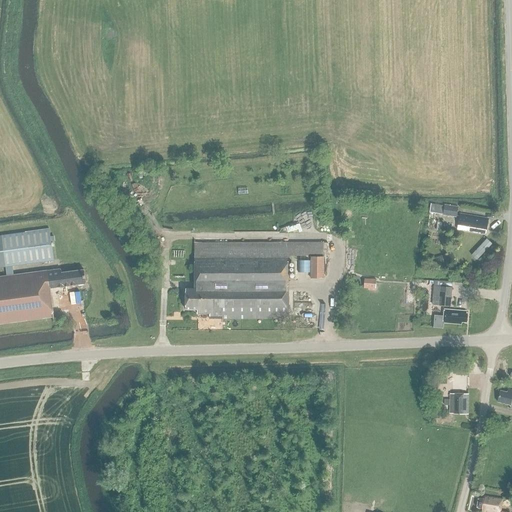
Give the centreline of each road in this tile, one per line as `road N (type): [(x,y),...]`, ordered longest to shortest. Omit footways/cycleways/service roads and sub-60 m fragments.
road 1 (tertiary): [(0,364),(495,340)]
road 2 (unclassified): [(458,511),(495,340)]
road 3 (unclassified): [(495,340),(511,217)]
